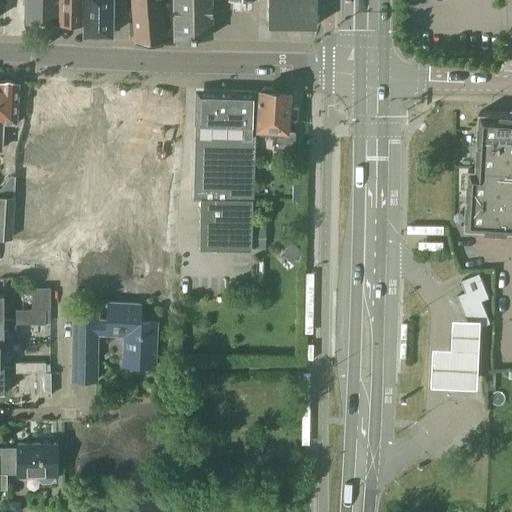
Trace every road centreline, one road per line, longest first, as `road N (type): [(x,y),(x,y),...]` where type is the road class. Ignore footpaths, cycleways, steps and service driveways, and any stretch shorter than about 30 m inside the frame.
road 1 (tertiary): [(370,74),(0,52)]
road 2 (primary): [(368,274),(355,316),(345,511)]
road 3 (primary): [(367,511),(377,328),(368,274)]
road 4 (primary): [(370,74),(368,274)]
road 5 (unknown): [(0,275),(52,278),(64,295),(64,412)]
road 6 (residential): [(0,412),(152,412)]
road 7 (tertiary): [(511,84),(370,74)]
